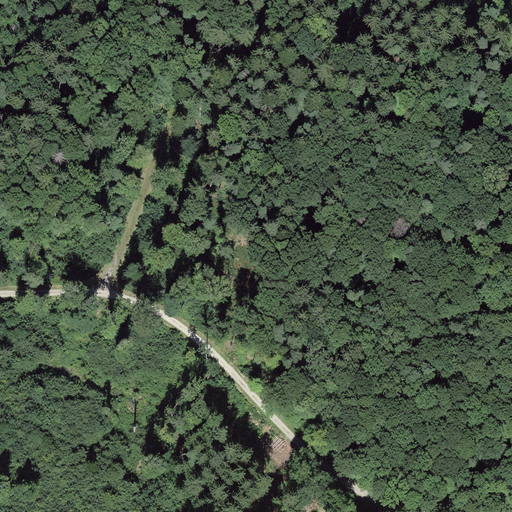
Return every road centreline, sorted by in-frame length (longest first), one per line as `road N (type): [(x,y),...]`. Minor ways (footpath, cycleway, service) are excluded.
road 1 (track): [(0,294),(101,293),(149,307),(206,346),(333,473),(405,511)]
road 2 (track): [(101,293),(180,112),(257,50)]
